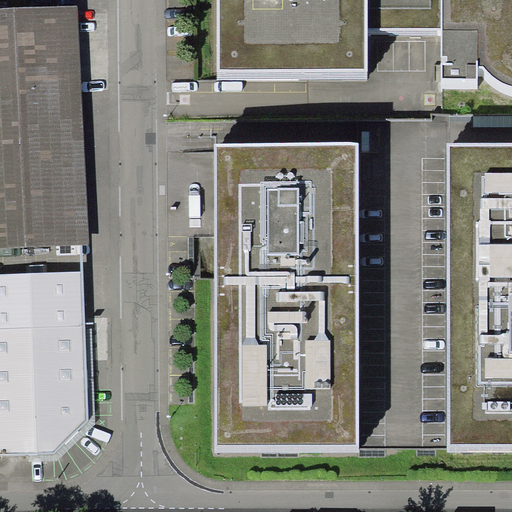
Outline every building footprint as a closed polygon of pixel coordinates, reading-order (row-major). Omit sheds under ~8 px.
[(511,0),(220,0),(220,78),(366,79),(366,28),(441,28),(441,89),(478,89),(478,76),(482,76),(491,85),(500,91),(511,95),(511,0)] [(0,246),(86,243),(75,16),(0,19),(0,246)] [(511,151),(446,152),(447,453),(511,452),(511,151)] [(363,152),(219,153),(220,453),(364,453),(363,152)] [(0,282),(0,458),(58,457),(92,424),(86,279),(0,282)]
